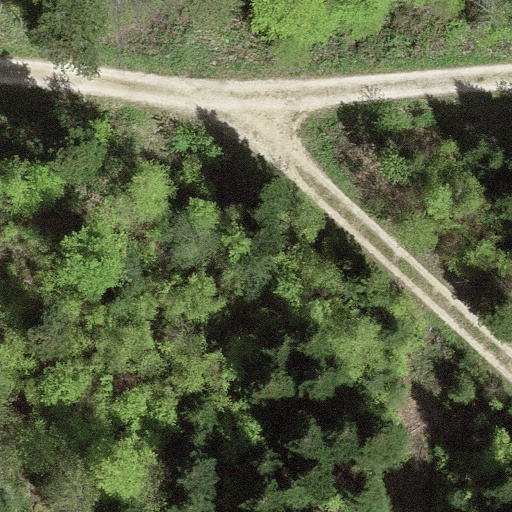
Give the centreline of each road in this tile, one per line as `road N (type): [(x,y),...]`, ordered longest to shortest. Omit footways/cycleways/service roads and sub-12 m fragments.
road 1 (track): [(511,68),(260,80),(0,75)]
road 2 (track): [(260,80),(302,153),(511,358)]
